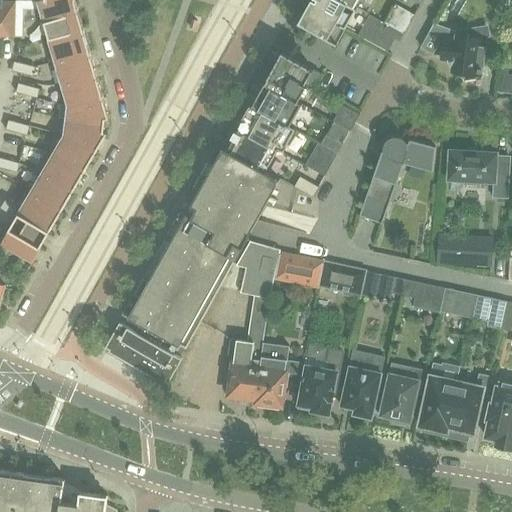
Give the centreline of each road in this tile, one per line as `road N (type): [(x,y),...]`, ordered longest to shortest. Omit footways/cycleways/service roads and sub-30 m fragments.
road 1 (primary): [(511,491),(182,439),(0,366)]
road 2 (residential): [(107,0),(133,131),(75,242),(0,352)]
road 3 (residential): [(261,0),(85,321)]
road 4 (primary): [(148,474),(305,511)]
road 5 (primary): [(0,419),(148,474)]
road 6 (residential): [(386,89),(471,116),(511,112)]
